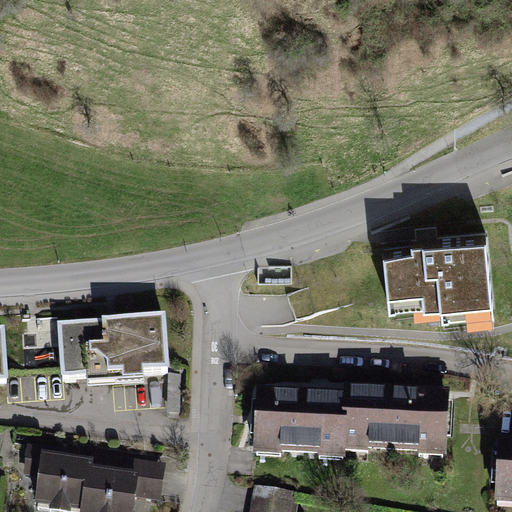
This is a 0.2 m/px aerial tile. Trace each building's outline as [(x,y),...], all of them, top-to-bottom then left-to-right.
[(425,240),(386,242),(389,298),(472,293),(473,311),(491,310),(486,231),(425,234),(425,240)] [(63,329),(67,383),(171,376),(168,322),(63,329)] [(8,331),(0,331),(0,388),(12,388),(8,331)] [(343,394),(343,406),(340,452),(442,457),(445,399),(343,394)] [(340,452),(343,406),(252,399),(248,456),(338,463),(340,452)] [(511,511),(511,449),(493,449),(490,511),(511,511)] [(87,465),(37,456),(28,509),(44,511),(127,511),(130,499),(159,504),(165,466),(88,454),(87,465)] [(292,511),(294,502),(253,496),(251,511),(292,511)]
